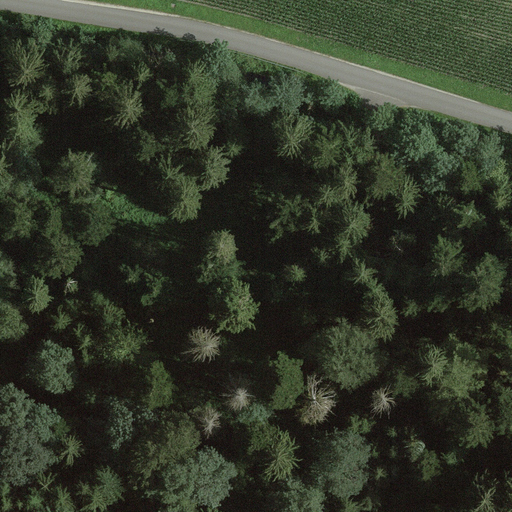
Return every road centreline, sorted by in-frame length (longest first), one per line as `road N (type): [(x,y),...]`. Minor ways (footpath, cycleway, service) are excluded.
road 1 (unclassified): [(511,124),(257,48),(0,2)]
road 2 (track): [(392,87),(339,128),(281,135),(186,116),(0,179)]
road 3 (track): [(210,511),(0,357)]
